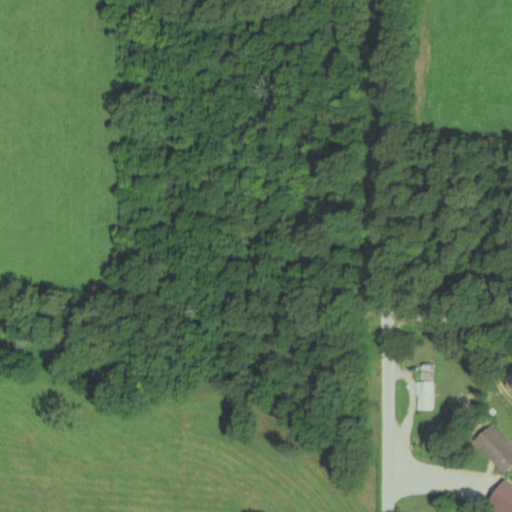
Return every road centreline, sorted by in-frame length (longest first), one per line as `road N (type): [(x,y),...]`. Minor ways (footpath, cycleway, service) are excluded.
road 1 (residential): [(389,511),(391,0)]
road 2 (residential): [(389,487),(451,478),(481,480),(511,495)]
